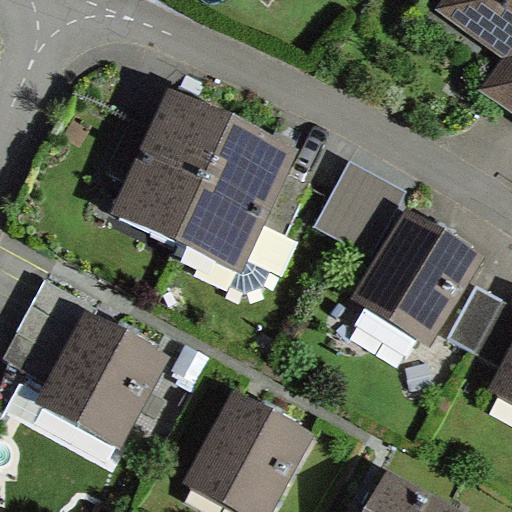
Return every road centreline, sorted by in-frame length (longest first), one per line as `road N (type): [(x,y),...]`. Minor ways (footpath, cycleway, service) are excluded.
road 1 (residential): [(81,0),(352,122),(511,216)]
road 2 (residential): [(59,0),(0,135)]
